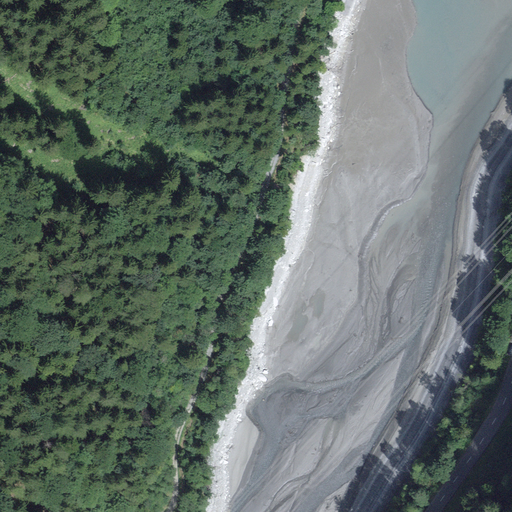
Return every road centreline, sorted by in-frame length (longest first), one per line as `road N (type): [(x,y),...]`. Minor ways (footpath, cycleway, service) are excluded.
road 1 (track): [(304,0),(279,143),(174,452),(169,511)]
road 2 (tertiary): [(511,382),(435,511)]
